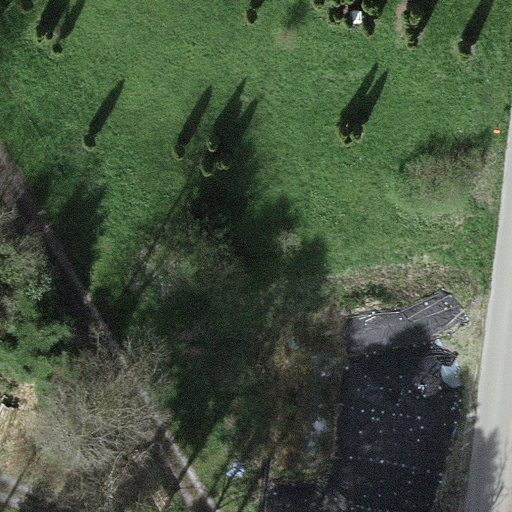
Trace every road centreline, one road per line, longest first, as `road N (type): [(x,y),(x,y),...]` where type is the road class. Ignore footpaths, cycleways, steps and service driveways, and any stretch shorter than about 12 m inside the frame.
road 1 (track): [(0,164),(208,511)]
road 2 (unclassified): [(497,511),(511,385)]
